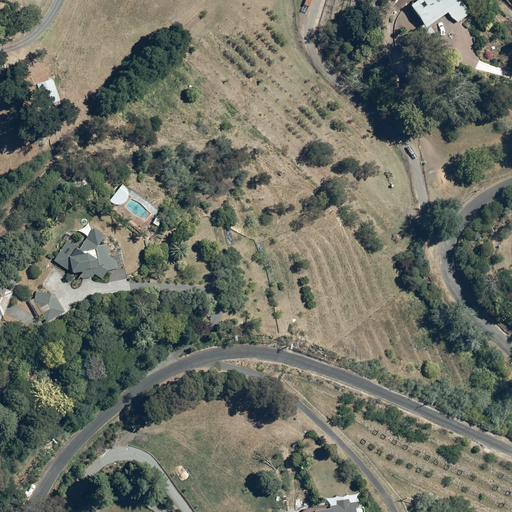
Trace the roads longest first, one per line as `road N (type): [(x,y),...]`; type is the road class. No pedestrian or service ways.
road 1 (residential): [(511,451),(297,358),(223,352),(152,380),(94,421),(32,511)]
road 2 (residential): [(511,168),(458,198),(439,222),(431,251),(455,299),(511,356)]
